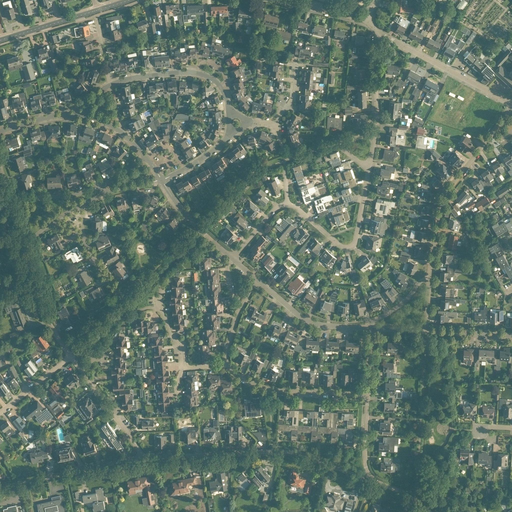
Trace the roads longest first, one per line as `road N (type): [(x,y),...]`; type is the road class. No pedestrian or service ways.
road 1 (residential): [(287,203),(339,245),(355,235),(377,116),(381,33)]
road 2 (unclassified): [(366,478),(286,452),(143,455)]
road 3 (residential): [(429,280),(445,195),(511,109)]
road 4 (residential): [(186,366),(161,311),(129,303),(82,234)]
road 5 (residential): [(511,103),(381,33)]
road 6 (unclassified): [(369,396),(271,387),(241,377),(231,364)]
road 7 (unclassified): [(143,455),(0,484)]
road 8 (unclassified): [(228,108),(207,75),(110,84)]
road 9 (residential): [(256,275),(306,320),(371,328)]
road 10 (unclassified): [(71,358),(24,242)]
road 11 (unclassified): [(143,455),(71,358)]
